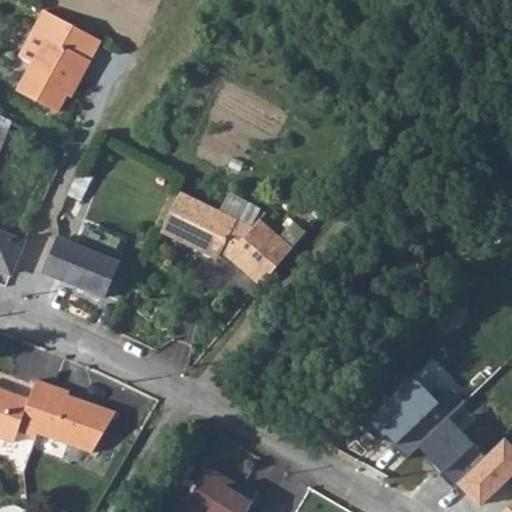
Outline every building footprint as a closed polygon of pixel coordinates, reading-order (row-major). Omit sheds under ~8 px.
[(32,61),(17,88),(57,111),(69,88),(73,90),(88,62),(89,59),(88,59),(99,39),(44,9),(19,55),(32,61)] [(0,151),(12,120),(0,113),(0,151)] [(342,195),(328,188),(311,207),(323,217),(342,195)] [(184,195),(163,235),(195,250),(198,248),(221,260),(224,255),(228,258),(242,270),(262,286),(280,266),(294,249),(260,220),(253,228),(241,222),(222,213),(184,195)] [(229,197),(222,213),(241,222),(253,228),(260,220),(265,215),(229,197)] [(25,244),(0,233),(0,269),(11,275),(25,244)] [(104,298),(118,264),(59,240),(45,274),(104,298)] [(487,300),(511,276),(511,266),(504,258),(473,287),(476,289),(487,300)] [(463,328),(490,303),(487,300),(476,289),(449,314),(463,328)] [(468,333),(494,308),(490,303),(463,328),(468,333)] [(424,366),(439,352),(445,346),(463,328),(449,314),(410,351),(424,366)] [(452,353),(471,336),(468,333),(463,328),(445,346),(452,353)] [(387,401),(424,366),(410,351),(374,386),(387,401)] [(427,369),(441,355),(439,352),(424,366),(427,369)] [(393,407),(429,372),(427,369),(424,366),(387,401),(393,407)] [(36,380),(29,399),(0,388),(0,435),(14,441),(18,429),(36,436),(37,433),(92,452),(115,411),(87,403),(86,407),(80,405),(78,400),(68,396),(69,392),(36,380)] [(413,469),(469,511),(511,511),(511,503),(502,496),(448,452),(434,441),(413,469)] [(262,486),(274,464),(261,457),(249,479),(262,486)] [(240,491),(242,487),(207,465),(204,469),(240,491)] [(182,505),(192,511),(247,511),(260,492),(244,483),(242,487),(240,491),(204,469),(182,505)] [(0,511),(36,511),(14,502),(0,505),(0,511)]
